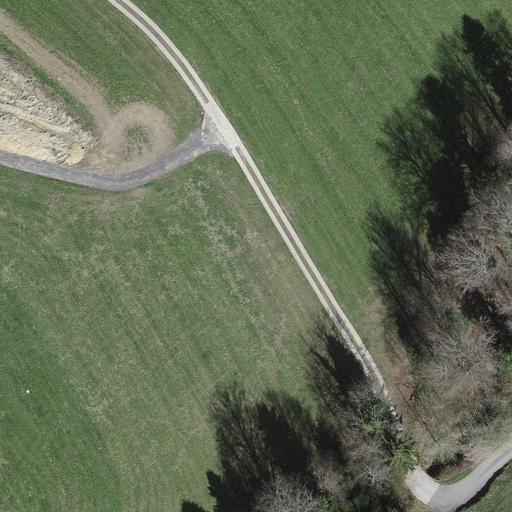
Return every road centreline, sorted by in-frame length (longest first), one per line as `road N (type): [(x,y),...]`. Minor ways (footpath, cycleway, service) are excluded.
road 1 (unclassified): [(114,0),(174,54),(222,125),(373,373),(415,480),(436,496),(459,494),(511,450)]
road 2 (track): [(222,125),(166,173),(135,182),(106,183),(0,158)]
